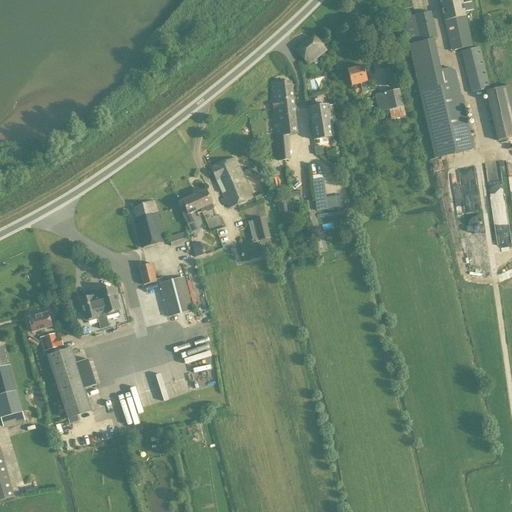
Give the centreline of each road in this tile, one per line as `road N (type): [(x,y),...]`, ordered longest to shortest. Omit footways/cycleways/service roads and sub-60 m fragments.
road 1 (tertiary): [(0,238),(148,147),(317,0)]
road 2 (track): [(217,511),(188,389)]
